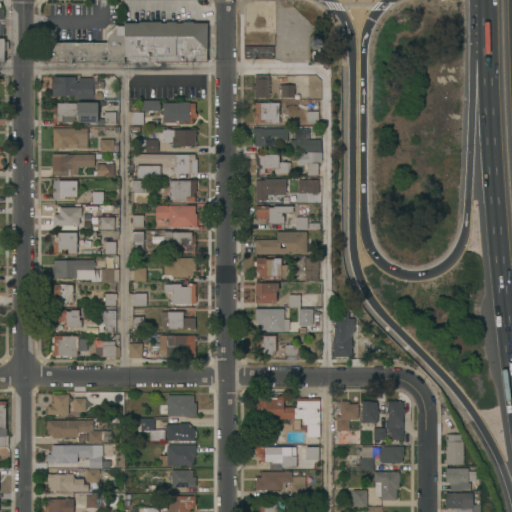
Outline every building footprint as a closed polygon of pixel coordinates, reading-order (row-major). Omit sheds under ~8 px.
[(123,22),(138,22),(138,21),(160,21),(160,22),(166,22),(166,21),(175,21),(175,22),(182,22),(182,21),(192,21),(192,22),(206,22),(206,61),(125,62),(125,56),(123,56),(123,25),(123,22)] [(123,62),(45,62),(45,42),(106,42),(106,33),(114,25),(123,25),(123,56),(123,62)] [(0,38),(3,38),(3,41),(8,41),(8,49),(3,49),(3,60),(0,60),(0,38)] [(272,46),(272,58),(243,58),(243,46),(272,46)] [(254,91),(251,90),(251,85),(254,85),(254,74),(268,74),(268,78),(269,78),(269,81),(269,83),(269,97),(254,97),(254,91)] [(75,77),(75,82),(78,82),(78,77),(91,77),(91,75),(97,75),(96,81),(101,81),(101,88),(93,88),(93,98),(73,98),(73,96),(51,95),(51,87),(53,87),(53,76),(75,77)] [(293,97),(280,97),(280,92),(279,92),(279,89),(280,89),(280,84),(293,84),(293,97)] [(159,100),(159,110),(141,110),(141,100),(159,100)] [(180,102),(180,101),(194,102),(194,112),(196,112),(195,117),(192,117),(192,124),(178,124),(178,120),(175,120),(175,122),(162,122),(159,121),(159,114),(162,114),(162,102),(180,102)] [(52,106),(56,106),(56,102),(97,102),(97,118),(104,118),(104,112),(115,111),(115,124),(96,124),(96,121),(76,122),(76,121),(74,121),(74,114),(61,115),(61,120),(53,121),(52,106)] [(278,102),(278,122),(255,122),(255,110),(254,110),(254,102),(278,102)] [(143,111),(143,116),(159,116),(159,124),(131,124),(131,111),(143,111)] [(317,111),(317,123),(306,123),(306,111),(317,111)] [(86,127),(87,147),(58,147),(58,128),(86,127)] [(287,127),(287,141),(277,141),(277,145),(254,146),(254,133),(251,133),(251,127),(287,127)] [(320,139),(320,151),(293,151),(293,139),(295,139),(295,128),(309,128),(309,139),(320,139)] [(195,129),(194,146),(172,146),(172,143),(168,143),(168,142),(162,142),(162,139),(157,139),(157,132),(162,132),(162,129),(195,129)] [(113,139),(113,151),(100,151),(100,139),(113,139)] [(157,139),(157,151),(137,151),(137,140),(157,139)] [(306,175),(306,165),(296,165),(296,153),(306,153),(306,152),(321,152),(321,162),(317,162),(317,175),(306,175)] [(52,174),(52,154),(94,154),(94,166),(77,166),(77,174),(52,174)] [(194,154),(194,159),(196,159),(196,172),(173,172),(173,167),(161,167),(161,163),(133,163),(133,154),(194,154)] [(278,154),(278,162),(288,162),(290,162),(290,173),(278,173),(278,168),(264,168),(264,173),(258,173),(257,173),(257,178),(255,178),(255,157),(258,157),(258,155),(259,155),(259,154),(278,154)] [(113,163),(113,176),(96,176),(96,163),(113,163)] [(159,165),(159,177),(136,178),(136,165),(159,165)] [(76,196),(64,196),(64,198),(52,198),(52,177),(54,177),(54,179),(56,179),(58,179),(58,180),(76,180),(76,196)] [(265,194),(265,200),(255,200),(255,180),(264,180),(264,179),(286,180),(285,195),(265,194)] [(130,202),(130,192),(131,192),(131,180),(147,180),(147,192),(148,192),(148,202),(130,202)] [(196,180),(196,193),(194,193),(194,200),(169,200),(169,188),(167,188),(167,184),(169,184),(169,180),(196,180)] [(318,180),(318,193),(321,193),(321,198),(315,198),(315,192),(297,193),(297,188),(299,188),(299,180),(318,180)] [(103,203),(91,203),(91,191),(103,191),(103,203)] [(168,227),(168,219),(155,219),(156,205),(194,205),(194,214),(196,214),(196,227),(168,227)] [(308,206),(308,217),(307,217),(307,223),(319,223),(319,229),(306,229),(306,230),(281,229),(281,223),(268,223),(268,224),(265,224),(266,220),(267,220),(268,218),(255,217),(255,205),(267,206),(267,207),(272,207),(272,206),(308,206)] [(53,225),(53,214),(59,214),(59,206),(81,207),(81,217),(78,217),(78,221),(80,221),(80,224),(78,224),(78,225),(53,225)] [(132,227),(132,215),(143,215),(144,215),(144,220),(143,220),(143,227),(132,227)] [(113,216),(113,228),(100,229),(100,216),(113,216)] [(76,252),(67,252),(67,248),(61,248),(61,252),(52,252),(52,239),(53,237),(54,236),(56,235),(56,231),(76,231),(76,252)] [(143,254),(132,254),(132,231),(142,231),(143,254)] [(171,231),(171,232),(191,232),(191,236),(193,236),(193,234),(194,234),(194,250),(186,250),(186,249),(184,249),(184,246),(185,246),(185,244),(171,244),(171,243),(163,243),(163,242),(158,242),(158,244),(152,244),(152,240),(153,240),(153,239),(158,239),(158,235),(162,235),(162,231),(171,231)] [(306,231),(306,253),(255,254),(255,240),(276,239),(276,231),(306,231)] [(115,241),(115,253),(104,253),(104,241),(115,241)] [(178,277),(178,275),(167,275),(167,280),(161,280),(161,275),(163,275),(163,273),(162,273),(162,265),(163,265),(163,264),(168,264),(168,257),(192,257),(192,259),(195,259),(195,270),(194,270),(194,272),(193,272),(193,274),(192,274),(192,277),(178,277)] [(280,265),(289,265),(289,276),(272,276),(272,279),(270,279),(270,276),(259,276),(259,280),(258,280),(258,277),(255,277),(255,266),(254,266),(254,261),(255,261),(255,257),(265,257),(265,259),(272,259),(272,257),(280,257),(280,265)] [(304,274),(304,269),(300,269),(300,264),(304,264),(304,258),(317,258),(317,274),(304,274)] [(56,277),(56,259),(75,259),(93,259),(93,262),(94,262),(94,267),(93,267),(93,269),(91,269),(91,278),(75,278),(75,277),(56,277)] [(133,267),(145,267),(145,281),(133,281),(133,267)] [(118,281),(113,281),(113,280),(99,280),(100,268),(113,268),(118,269),(118,281)] [(72,301),(69,301),(69,304),(55,305),(55,299),(51,299),(51,294),(53,294),(53,284),(59,284),(59,283),(66,283),(72,283),(72,301)] [(277,283),(277,291),(275,291),(275,303),(255,303),(255,283),(277,283)] [(171,292),(169,292),(169,293),(167,293),(167,292),(163,292),(163,284),(180,284),(180,287),(186,287),(186,284),(195,284),(195,303),(171,303),(171,292)] [(104,305),(104,299),(103,299),(102,296),(104,296),(104,292),(115,292),(115,293),(116,293),(116,299),(115,299),(115,305),(104,305)] [(133,293),(145,293),(146,306),(133,306),(133,293)] [(299,307),(288,307),(288,295),(299,295),(299,307)] [(283,308),(283,319),(288,319),(289,331),(283,331),(260,332),(260,324),(257,324),(257,321),(255,321),(254,309),(283,308)] [(63,328),(63,323),(65,323),(65,321),(53,320),(53,309),(65,309),(65,310),(70,310),(70,309),(78,309),(78,319),(81,319),(81,328),(63,328)] [(115,331),(112,331),(112,334),(108,334),(108,333),(84,333),(84,323),(99,323),(99,318),(100,318),(100,309),(115,309),(115,331)] [(312,325),(298,325),(298,309),(312,309),(312,325)] [(184,311),(184,315),(182,315),(182,318),(194,318),(194,329),(182,329),(182,327),(177,327),(177,329),(168,329),(168,333),(164,334),(162,329),(161,323),(160,312),(184,311)] [(143,316),(143,328),(131,328),(131,316),(143,316)] [(351,345),(352,345),(352,348),(351,348),(351,357),(332,357),(332,343),(331,343),(331,341),(332,341),(332,336),(333,336),(333,324),(334,324),(334,316),(346,316),(353,324),(354,324),(354,332),(351,332),(351,345)] [(77,348),(80,348),(80,356),(70,356),(70,357),(68,357),(68,356),(61,356),(61,355),(60,355),(60,356),(54,356),(54,355),(51,355),(51,349),(51,344),(53,344),(53,342),(51,342),(51,336),(53,336),(53,335),(61,335),(77,335),(77,348)] [(173,335),(173,336),(194,335),(194,336),(196,337),(196,339),(195,341),(194,356),(173,356),(173,357),(165,357),(159,357),(159,351),(141,351),(141,358),(128,358),(128,343),(141,343),(141,341),(142,341),(142,339),(147,339),(147,341),(148,341),(148,343),(159,343),(159,335),(173,335)] [(275,345),(298,344),(298,348),(297,348),(297,356),(285,356),(285,352),(272,352),(272,356),(258,356),(258,350),(254,350),(254,345),(255,345),(255,335),(261,335),(275,335),(275,345)] [(94,356),(94,352),(93,352),(93,348),(94,348),(94,346),(101,346),(101,340),(114,340),(114,345),(115,345),(115,346),(119,346),(119,356),(94,356)] [(46,414),(46,413),(46,411),(46,405),(50,405),(50,402),(52,402),(52,394),(68,393),(68,414),(46,414)] [(166,416),(166,395),(193,395),(193,402),(196,402),(196,416),(166,416)] [(122,396),(122,407),(105,407),(104,397),(122,396)] [(319,437),(307,437),(307,424),(302,424),(302,419),(255,419),(255,409),(257,406),(258,405),(258,398),(270,398),(270,400),(276,400),(276,398),(278,396),(281,396),(282,398),(283,407),(293,407),(293,408),(295,408),(295,401),(296,401),(296,398),(319,398),(319,437)] [(85,411),(73,411),(73,397),(85,397),(85,411)] [(357,409),(359,409),(359,412),(357,412),(357,419),(348,419),(348,430),(349,430),(349,429),(356,429),(356,426),(359,426),(359,429),(359,434),(364,434),(364,440),(359,440),(359,445),(336,445),(336,438),(332,438),(332,432),(336,430),(336,419),(333,419),(333,402),(340,402),(340,401),(346,401),(348,401),(348,404),(357,404),(357,409)] [(361,401),(371,401),(371,402),(376,402),(376,404),(377,404),(377,410),(378,410),(378,414),(377,414),(377,423),(361,423),(361,401)] [(403,439),(390,440),(390,438),(388,438),(388,432),(387,432),(387,428),(385,428),(385,426),(385,421),(387,421),(387,420),(385,420),(385,417),(387,417),(387,401),(397,401),(397,402),(402,402),(402,409),(404,409),(404,414),(402,414),(403,439)] [(154,430),(164,430),(164,440),(149,441),(149,430),(140,430),(140,418),(153,418),(154,430)] [(92,419),(92,429),(87,429),(87,431),(78,431),(78,435),(77,435),(77,436),(62,436),(62,437),(52,437),(52,435),(51,435),(50,434),(50,433),(46,433),(46,428),(45,428),(45,424),(46,424),(46,419),(92,419)] [(194,441),(193,441),(193,442),(190,442),(190,441),(188,441),(188,442),(185,442),(185,441),(185,442),(182,442),(182,441),(181,441),(181,442),(178,442),(178,441),(173,441),(173,442),(170,442),(170,441),(166,441),(166,430),(165,430),(165,427),(166,427),(165,424),(178,424),(178,423),(188,423),(191,427),(194,427),(194,432),(195,433),(195,435),(194,436),(194,441)] [(385,428),(385,440),(384,440),(384,444),(381,444),(381,445),(373,445),(373,428),(385,428)] [(88,442),(88,430),(107,430),(107,441),(101,441),(101,442),(88,442)] [(463,464),(445,464),(445,453),(443,453),(443,450),(445,450),(445,434),(446,434),(446,430),(456,430),(456,434),(460,434),(460,439),(461,439),(461,441),(463,441),(463,464)] [(47,463),(47,462),(45,462),(45,459),(46,459),(46,457),(45,457),(45,454),(47,454),(47,453),(49,453),(49,445),(51,445),(51,444),(92,444),(92,455),(101,455),(101,468),(98,468),(88,468),(88,457),(80,457),(80,456),(77,456),(77,463),(47,463)] [(195,445),(195,457),(193,457),(193,465),(166,465),(166,445),(195,445)] [(359,470),(360,468),(354,468),(355,465),(360,465),(360,464),(358,464),(358,460),(359,460),(359,457),(360,457),(361,446),(372,446),(372,447),(378,447),(378,454),(375,457),(373,457),(372,470),(359,470)] [(403,446),(403,457),(402,457),(402,462),(400,462),(400,463),(394,463),(394,464),(391,464),(391,463),(380,463),(380,459),(378,459),(378,455),(380,455),(380,446),(403,446)] [(281,467),(281,470),(269,469),(269,463),(267,463),(267,462),(259,462),(259,458),(257,457),(257,455),(254,455),(254,447),(295,447),(295,467),(281,467)] [(317,447),(318,459),(305,459),(305,447),(317,447)] [(48,490),(48,480),(47,480),(47,473),(51,473),(51,474),(65,474),(65,472),(68,472),(68,473),(73,473),(73,478),(83,478),(83,484),(87,483),(87,481),(86,481),(85,468),(88,468),(98,468),(98,492),(78,492),(78,491),(66,491),(66,490),(48,490)] [(467,468),(467,471),(476,471),(476,481),(467,481),(467,483),(470,483),(470,490),(460,490),(460,486),(459,486),(459,485),(448,485),(448,482),(445,482),(445,477),(444,477),(444,473),(445,473),(445,468),(467,468)] [(171,487),(171,470),(192,470),(192,477),(196,477),(196,482),(195,482),(195,487),(171,487)] [(291,471),(291,478),(304,477),(304,489),(290,489),(290,485),(291,485),(291,482),(289,482),(289,484),(287,484),(287,482),(285,482),(285,489),(281,489),(281,490),(261,490),(261,491),(258,491),(258,490),(254,490),(254,480),(255,480),(255,477),(260,477),(260,472),(291,471)] [(398,472),(398,474),(399,474),(399,482),(398,482),(398,489),(396,489),(396,500),(380,500),(380,496),(375,496),(375,483),(373,483),(373,472),(398,472)] [(366,506),(352,506),(352,490),(366,490),(366,506)] [(106,493),(106,507),(86,507),(86,493),(106,493)] [(472,493),(472,504),(480,504),(480,511),(456,511),(456,508),(445,508),(445,493),(472,493)] [(168,511),(168,496),(193,496),(193,494),(195,494),(195,505),(193,505),(193,507),(190,509),(189,509),(189,511),(168,511)] [(47,511),(47,505),(47,498),(50,498),(55,498),(55,497),(58,497),(58,498),(65,498),(65,497),(68,497),(68,498),(73,498),(73,511),(47,511)] [(256,511),(256,507),(255,507),(255,499),(258,499),(258,500),(276,500),(276,501),(283,501),(283,511),(256,511)]
